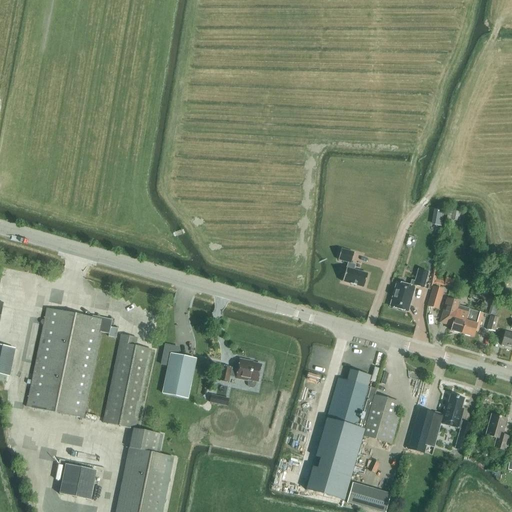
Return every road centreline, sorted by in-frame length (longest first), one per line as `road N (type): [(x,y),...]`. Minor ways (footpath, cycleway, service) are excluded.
road 1 (tertiary): [(511,376),(0,228)]
road 2 (track): [(423,203),(501,20)]
